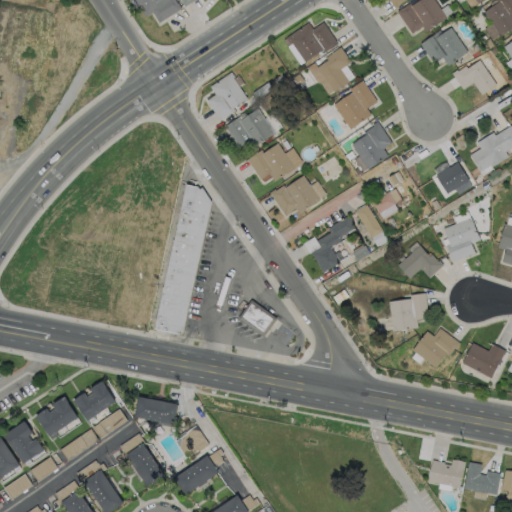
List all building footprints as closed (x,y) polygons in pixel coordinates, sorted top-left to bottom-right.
[(174,0),(179,8),(158,22),(151,12),(144,16),(134,0),(174,0)] [(418,0),(433,0),(445,16),(425,31),(420,25),(410,32),(396,11),(400,7),(401,8),(409,2),(411,5),(418,0)] [(511,29),(501,37),(485,13),(493,7),(491,4),(496,0),(511,0),(511,29)] [(321,21),(335,42),(322,51),(321,48),(303,61),(290,42),(288,43),(284,36),(306,21),(310,28),(321,21)] [(450,27),(466,51),(446,65),(441,57),(432,63),(419,43),(434,33),(436,36),(450,27)] [(511,35),(511,40),(503,46),(511,59),(506,62),(511,70),(511,35)] [(346,80),(326,94),(318,83),(317,84),(305,67),(313,61),(316,66),(327,58),(325,55),(330,52),(330,51),(338,46),(348,61),(338,68),(346,80)] [(478,59),(495,84),(481,94),(472,81),(461,88),(450,73),(455,69),(456,70),(464,65),(466,68),(478,59)] [(232,109),(218,119),(204,99),(213,93),(207,85),(229,71),(233,77),(231,77),(244,97),(230,106),(232,109)] [(369,114),(348,128),(332,103),(349,91),(347,88),(360,79),(374,100),(364,107),(369,114)] [(256,107),(272,132),(251,145),(247,139),(236,146),(222,125),(235,116),(237,119),(256,107)] [(386,155),(361,172),(352,159),(357,155),(350,144),(364,134),(362,132),(372,125),(371,124),(376,121),(390,142),(382,148),(386,155)] [(511,126),(511,148),(506,152),(509,157),(492,167),(491,166),(481,172),(471,155),(481,149),(477,143),(494,133),(496,136),(511,126)] [(275,142),(292,167),(272,180),(267,172),(258,178),(245,158),(259,148),(261,151),(275,142)] [(466,179),(445,193),(433,175),(455,161),(466,179)] [(302,174),(318,199),(298,213),(294,207),(283,215),(268,192),(273,188),(274,190),(282,184),(283,187),(302,174)] [(185,184),(201,187),(211,200),(181,334),(152,328),(185,184)] [(393,187),(399,198),(393,201),(394,202),(377,212),(369,201),(387,190),(387,191),(393,187)] [(381,231),(366,204),(355,211),(369,238),(381,231)] [(337,261),(321,271),(309,252),(318,246),(314,240),(328,232),(326,227),(328,226),(328,225),(345,215),(352,227),(336,237),(338,240),(328,246),(337,261)] [(473,252),(451,261),(444,244),(448,243),(441,228),(469,217),(478,239),(469,243),(473,252)] [(505,224),(511,226),(511,265),(503,263),(506,251),(498,248),(505,224)] [(417,245),(427,256),(429,254),(436,261),(437,260),(441,264),(427,277),(418,268),(407,278),(395,265),(417,245)] [(415,327),(391,331),(386,301),(408,298),(408,294),(423,292),(427,317),(414,319),(415,327)] [(250,300),(237,317),(263,335),(275,318),(250,300)] [(437,327),(458,343),(454,349),(452,348),(446,355),(444,353),(434,367),(410,349),(424,330),(431,336),(437,327)] [(471,342),(486,350),(490,343),(504,350),(502,354),(501,353),(489,377),(460,362),(471,342)] [(104,386),(114,400),(86,419),(76,405),(75,406),(71,400),(83,391),(86,395),(91,391),(88,388),(100,379),(104,385),(104,386)] [(66,402),(76,416),(48,435),(38,421),(34,415),(46,407),(48,411),(53,407),(51,404),(63,395),(67,401),(66,402)] [(176,403),(172,423),(132,415),(136,395),(176,403)] [(99,439),(126,420),(118,408),(91,427),(99,439)] [(24,436),(28,441),(34,437),(43,450),(36,454),(36,453),(21,462),(2,434),(23,420),(31,432),(24,436)] [(207,443),(186,458),(174,440),(185,432),(184,431),(194,424),(207,443)] [(142,443),(164,475),(148,487),(125,455),(121,457),(118,453),(122,451),(118,445),(137,432),(144,442),(142,443)] [(0,436),(18,464),(0,476),(0,436)] [(219,455),(222,460),(214,465),(218,471),(184,494),(173,477),(206,454),(207,455),(219,447),(222,452),(219,455)] [(464,461),(462,469),(461,469),(457,486),(426,480),(431,459),(443,461),(442,462),(449,464),(450,458),(464,461)] [(94,460),(97,465),(101,462),(105,467),(100,470),(122,502),(107,511),(103,511),(84,482),(82,483),(75,472),(94,460)] [(478,473),(484,474),(485,470),(498,472),(495,493),(462,487),(467,461),(480,463),(478,473)] [(511,502),(497,500),(503,469),(511,470),(511,502)] [(78,491),(92,511),(67,511),(61,502),(57,505),(54,500),(57,498),(54,493),(72,480),(79,490),(78,491)] [(210,511),(236,494),(240,499),(248,494),(252,499),(255,497),(259,502),(247,510),(248,511),(246,511),(210,511)]
